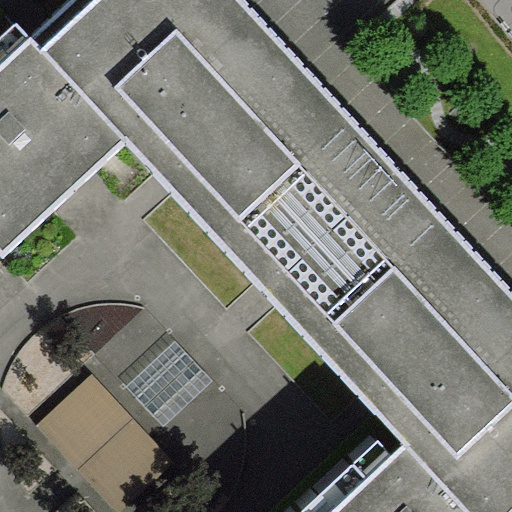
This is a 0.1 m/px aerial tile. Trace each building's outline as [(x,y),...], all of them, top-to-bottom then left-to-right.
[(81,0),(32,45),(127,148),(152,174),(173,196),(256,284),(268,296),(400,173),(238,0),(81,0)] [(100,173),(127,148),(32,45),(0,74),(0,253),(6,260),(56,213),(100,173)] [(511,511),(511,295),(400,173),(268,296),(277,307),(360,396),(380,417),(408,447),(468,511),(511,511)] [(122,511),(174,463),(92,376),(39,426),(119,511),(122,511)] [(468,511),(408,447),(367,485),(338,511),(468,511)]
